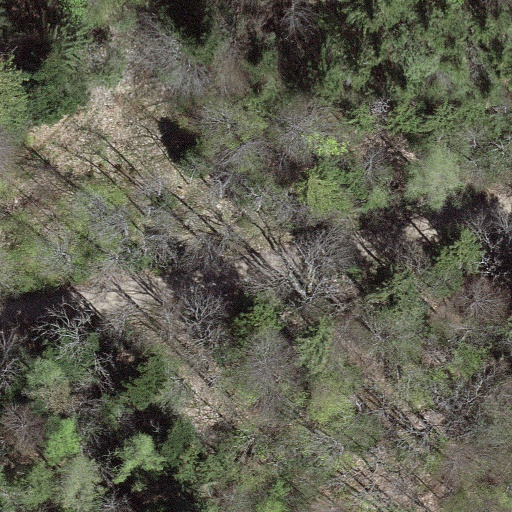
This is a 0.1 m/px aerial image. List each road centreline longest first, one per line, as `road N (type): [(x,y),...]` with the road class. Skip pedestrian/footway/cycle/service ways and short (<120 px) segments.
road 1 (track): [(511,210),(0,314)]
road 2 (track): [(0,177),(60,137),(148,0)]
